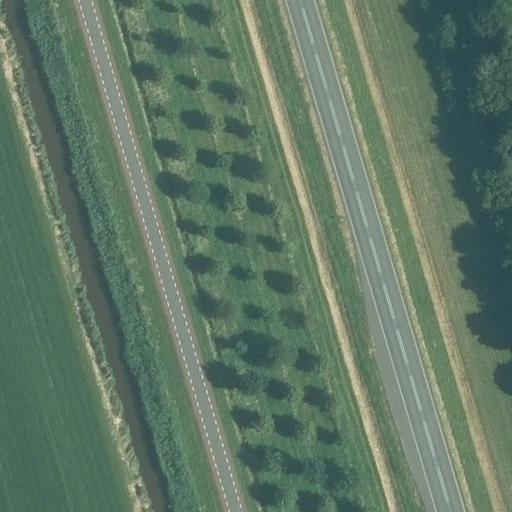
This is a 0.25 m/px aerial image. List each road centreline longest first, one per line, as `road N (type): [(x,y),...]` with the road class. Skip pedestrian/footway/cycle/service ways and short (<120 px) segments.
road 1 (unclassified): [(230,511),(77,0)]
road 2 (trunk): [(450,511),(299,0)]
